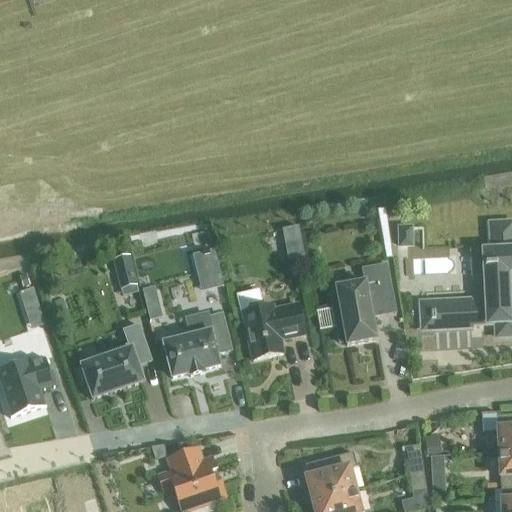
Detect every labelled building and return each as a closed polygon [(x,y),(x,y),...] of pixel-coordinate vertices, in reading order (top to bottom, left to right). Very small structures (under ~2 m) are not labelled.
[(384,210),(378,211),(386,261),(392,259),(384,210)] [(511,222),(489,224),(491,254),(477,255),(477,257),(472,257),(473,273),(478,273),(478,275),(486,274),(488,305),(470,306),(470,301),(432,303),(432,305),(420,306),(421,331),(433,330),(433,332),(471,330),(471,326),(495,325),(495,338),(497,338),(497,340),(511,338),(511,308),(508,309),(507,286),(511,285),(511,222)] [(284,240),(301,238),(299,228),(283,231),(284,240)] [(414,250),(413,228),(397,228),(398,251),(414,250)] [(215,252),(194,257),(202,293),(223,288),(215,252)] [(113,262),(121,291),(138,287),(130,258),(113,262)] [(343,329),(347,348),(376,343),(370,308),(394,304),(387,266),(362,271),(364,285),(336,290),(339,310),(332,311),(336,330),(343,329)] [(35,290),(21,294),(25,306),(38,301),(35,290)] [(154,290),(142,293),(150,323),(161,320),(154,290)] [(260,294),(239,298),(242,315),(246,333),(243,334),(246,350),(250,349),(253,363),(283,357),(279,341),(287,339),(288,341),(305,337),(298,307),(273,313),(272,308),(263,310),(260,294)] [(165,346),(164,347),(172,381),(174,381),(174,380),(189,376),(190,379),(203,376),(202,373),(217,369),(217,370),(219,369),(216,356),(230,353),(221,318),(207,321),(206,317),(187,322),(190,336),(191,340),(166,347),(165,346)] [(93,402),(143,385),(137,369),(151,364),(139,328),(123,333),(128,347),(98,358),(100,363),(81,369),(82,372),(79,373),(82,382),(85,381),(93,402)] [(31,362),(0,372),(0,385),(11,419),(10,419),(10,421),(46,409),(46,407),(44,408),(40,393),(53,389),(53,390),(55,390),(45,360),(44,360),(44,362),(31,366),(30,364),(32,364),(31,362)] [(497,416),(481,417),(482,435),(498,434),(499,455),(511,454),(511,417),(497,419),(497,416)] [(437,435),(423,438),(427,457),(441,454),(437,435)] [(419,448),(405,450),(409,477),(423,475),(419,448)] [(164,458),(161,449),(152,452),(156,461),(164,458)] [(216,474),(211,461),(202,464),(198,452),(168,462),(172,474),(158,479),(164,495),(174,492),(180,511),(193,511),(225,501),(221,488),(215,490),(210,476),(216,474)] [(511,454),(499,455),(501,491),(511,490),(511,454)] [(353,456),(306,468),(309,480),(306,481),(308,486),(306,487),(310,503),(312,502),(312,504),(355,493),(350,471),(357,470),(353,456)] [(444,458),(431,459),(433,495),(446,494),(444,458)] [(426,491),(423,475),(409,477),(412,493),(426,491)] [(511,511),(511,490),(501,491),(502,511),(511,511)] [(311,506),(312,511),(360,511),(355,493),(312,504),(313,506),(311,506)]
